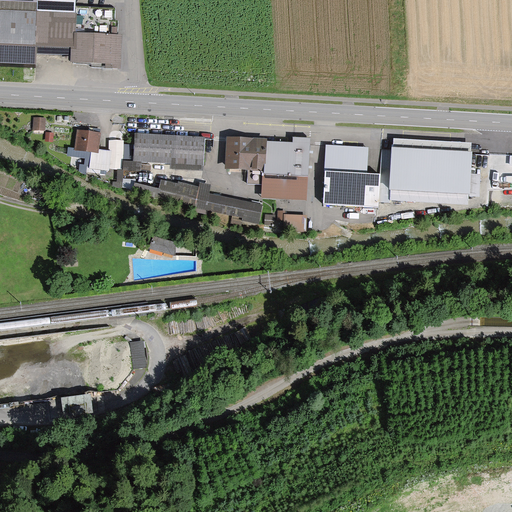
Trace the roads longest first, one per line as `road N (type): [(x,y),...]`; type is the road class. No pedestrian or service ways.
road 1 (primary): [(141,102),(511,122)]
road 2 (primary): [(0,94),(141,102)]
